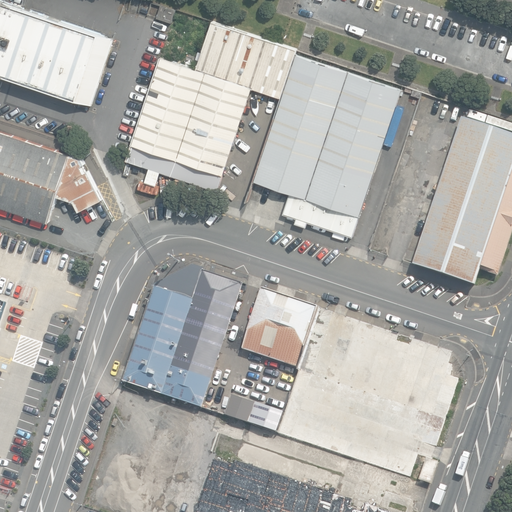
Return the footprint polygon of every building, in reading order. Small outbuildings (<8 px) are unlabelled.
[(0,0),(0,73),(92,105),(114,37),(3,0),(0,0)] [(196,66),(159,54),(124,159),(149,167),(144,181),(156,185),(160,172),(216,190),(251,86),(281,96),(296,51),(298,46),(212,18),(196,66)] [(405,88),(296,51),(281,96),(249,193),(262,197),(259,205),(355,237),(356,235),(405,88)] [(511,131),(464,116),(415,262),(414,264),(478,285),(484,267),(500,273),(511,236),(511,131)] [(88,156),(0,128),(0,205),(48,221),(57,197),(76,203),(77,209),(106,199),(88,156)] [(243,284),(203,272),(158,291),(126,382),(202,408),(243,284)] [(319,308),(262,289),(243,347),(299,366),(319,308)] [(457,350),(319,308),(299,366),(277,430),(414,475),(418,457),(431,459),(457,379),(457,350)] [(253,424),(260,403),(235,393),(227,414),(253,424)] [(419,511),(423,501),(247,442),(223,511),(419,511)]
